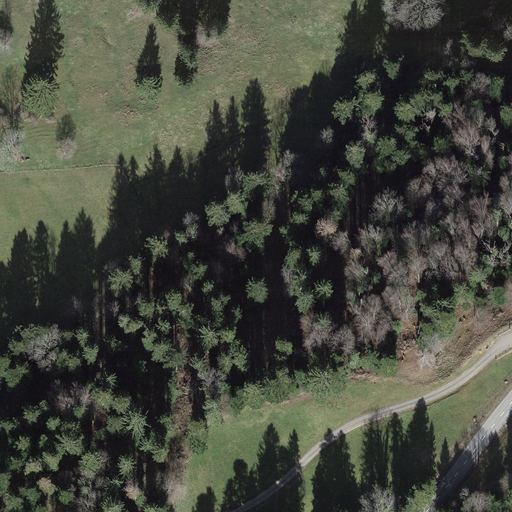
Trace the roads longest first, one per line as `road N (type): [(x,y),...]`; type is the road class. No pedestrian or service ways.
road 1 (tertiary): [(511,403),(426,511)]
road 2 (track): [(491,0),(421,69),(394,80)]
